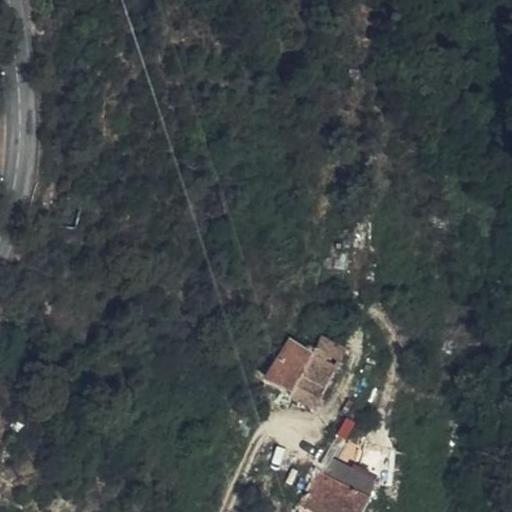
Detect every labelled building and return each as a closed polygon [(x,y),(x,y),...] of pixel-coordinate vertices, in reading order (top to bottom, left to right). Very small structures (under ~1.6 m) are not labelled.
[(455,286),(474,197),(475,195),(474,195),(461,191),(465,170),(466,168),(451,164),(429,158),(401,281),(433,288),(453,294),(455,286)] [(375,295),(379,267),(365,264),(361,292),(375,295)] [(336,268),(334,300),(347,301),(347,269),(336,268)] [(482,292),(455,286),(453,294),(433,288),(392,473),(437,483),(482,292)] [(316,409),(346,348),(320,337),(314,347),(312,346),(309,351),(287,339),(267,379),(292,393),(290,395),(316,409)] [(323,468),(370,490),(376,474),(331,452),(323,468)] [(322,511),(360,511),(370,490),(323,468),(307,460),(291,497),(322,511)]
